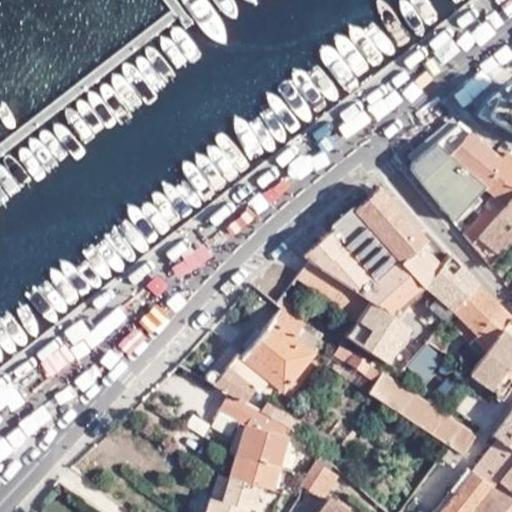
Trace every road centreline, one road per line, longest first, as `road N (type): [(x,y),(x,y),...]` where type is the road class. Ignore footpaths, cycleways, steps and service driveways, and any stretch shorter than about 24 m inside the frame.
road 1 (secondary): [(369,142),(261,228),(0,506)]
road 2 (tertiary): [(369,142),(511,304)]
